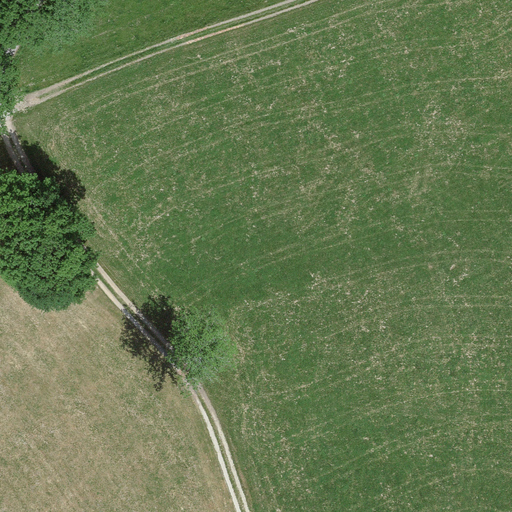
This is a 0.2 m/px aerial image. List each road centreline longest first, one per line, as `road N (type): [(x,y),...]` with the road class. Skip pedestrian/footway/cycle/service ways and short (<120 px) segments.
road 1 (track): [(0,106),(23,173),(207,391),(247,511)]
road 2 (track): [(1,110),(300,0)]
